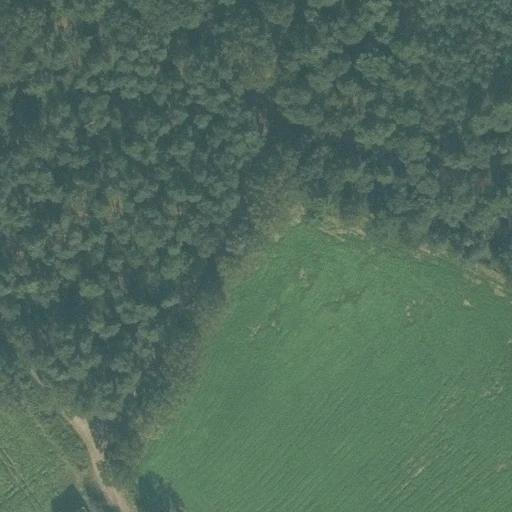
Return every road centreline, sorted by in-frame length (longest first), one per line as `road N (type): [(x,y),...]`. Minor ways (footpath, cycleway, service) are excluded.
road 1 (track): [(265,108),(249,174),(102,465)]
road 2 (track): [(102,465),(0,324)]
road 3 (track): [(186,0),(265,108)]
